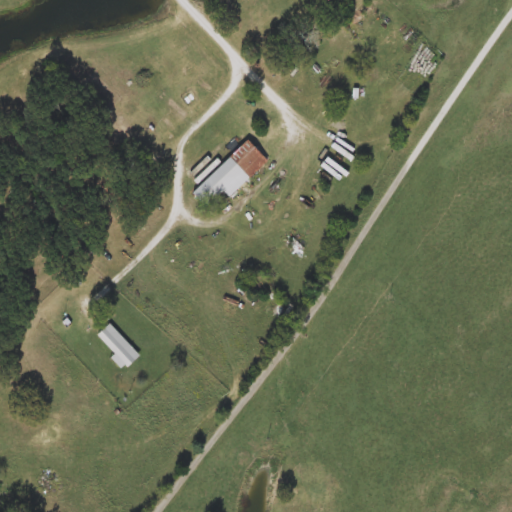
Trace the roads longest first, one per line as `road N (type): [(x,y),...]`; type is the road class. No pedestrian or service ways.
road 1 (residential): [(511,11),(340,270),(154,511)]
road 2 (residential): [(180,218),(180,143),(244,68)]
road 3 (residential): [(104,291),(170,223),(225,225)]
road 4 (residential): [(302,129),(225,225)]
